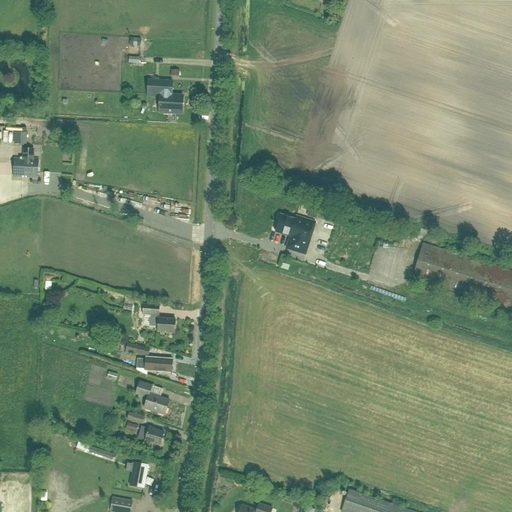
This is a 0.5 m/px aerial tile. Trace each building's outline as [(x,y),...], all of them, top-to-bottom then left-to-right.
[(130,38),(130,46),(140,47),(140,39),(130,38)] [(148,80),(147,97),(160,98),(159,113),(168,113),(170,115),(175,115),(176,114),(182,114),(183,96),(172,96),(172,82),(148,80)] [(14,132),(15,141),(27,141),(27,132),(14,132)] [(33,160),(33,157),(33,150),(23,149),(23,159),(14,159),(13,177),(37,178),(38,160),(33,160)] [(302,205),(300,215),(306,216),(308,206),(302,205)] [(296,216),(295,220),(280,215),(277,224),(276,224),(274,230),(275,230),(275,232),(290,237),(286,249),(305,255),(315,222),(296,216)] [(345,228),(341,239),(347,241),(351,229),(345,228)] [(360,232),(357,244),(368,248),(372,236),(360,232)] [(511,272),(422,244),(412,278),(511,309),(511,272)] [(338,249),(335,260),(341,262),(344,250),(338,249)] [(354,253),(350,265),(362,269),(365,257),(354,253)] [(159,306),(143,304),(142,315),(151,316),(150,326),(157,327),(157,333),(174,334),(175,320),(158,319),(159,306)] [(147,357),(149,349),(127,343),(124,352),(147,357)] [(171,373),(172,360),(156,359),(146,358),(145,370),(171,373)] [(130,390),(136,392),(139,383),(120,377),(117,386),(124,389),(123,392),(129,394),(130,390)] [(165,415),(169,401),(149,394),(152,386),(140,382),(136,394),(147,398),(144,409),(165,415)] [(144,417),(129,413),(127,420),(142,424),(144,417)] [(136,433),(138,426),(128,423),(126,430),(136,433)] [(141,427),(138,439),(145,441),(160,445),(164,433),(154,430),(154,428),(149,427),(148,429),(141,427)] [(150,490),(154,469),(140,466),(136,488),(150,490)] [(413,511),(349,490),(341,511),(413,511)] [(113,498),(110,511),(112,511),(130,511),(132,501),(113,498)] [(55,503),(53,511),(60,511),(62,504),(55,503)]
